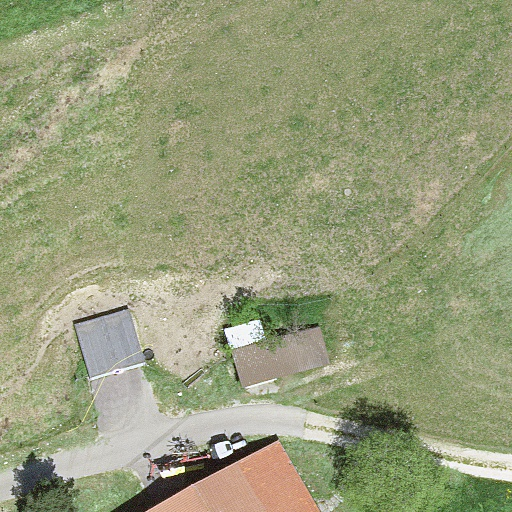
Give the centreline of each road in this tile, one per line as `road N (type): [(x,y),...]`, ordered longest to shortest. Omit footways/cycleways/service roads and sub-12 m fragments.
road 1 (track): [(218,410),(322,411),(439,464),(511,471)]
road 2 (unclassified): [(0,496),(60,480),(218,410)]
